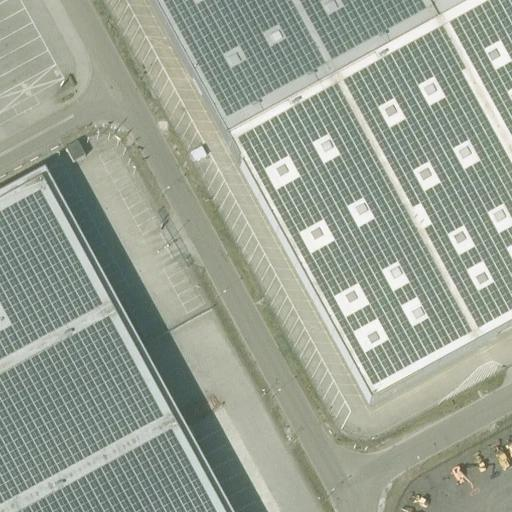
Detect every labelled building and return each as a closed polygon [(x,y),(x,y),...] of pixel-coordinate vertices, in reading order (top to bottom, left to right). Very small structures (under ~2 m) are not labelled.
[(434,25),(420,0),(146,0),(223,140),(434,25)] [(511,0),(479,0),(434,25),(223,140),(369,407),(511,328),(511,0)] [(420,0),(434,25),(479,0),(420,0)] [(85,158),(77,145),(65,151),(73,165),(85,158)] [(0,511),(172,511),(139,452),(174,433),(40,186),(0,207),(0,511)]
